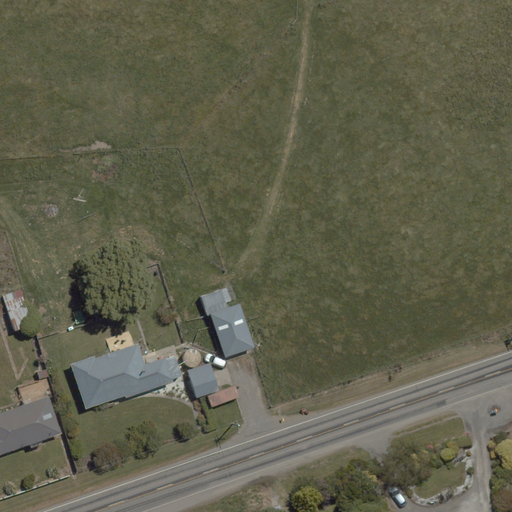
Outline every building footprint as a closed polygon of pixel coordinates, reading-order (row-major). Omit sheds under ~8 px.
[(230,279),(198,292),(222,351),(254,338),(230,279)] [(0,312),(7,310),(10,323),(30,319),(23,288),(3,292),(4,296),(0,296),(0,312)] [(83,406),(150,384),(179,375),(170,346),(150,353),(146,341),(137,344),(135,336),(68,358),(83,406)] [(187,365),(194,393),(216,388),(208,359),(187,365)] [(0,446),(25,439),(27,445),(45,439),(43,433),(59,428),(48,390),(0,404),(0,446)]
